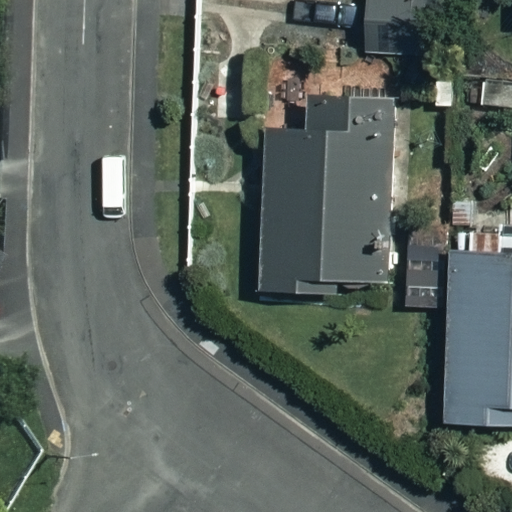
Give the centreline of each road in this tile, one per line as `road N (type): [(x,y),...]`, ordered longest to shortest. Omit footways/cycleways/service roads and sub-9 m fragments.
road 1 (residential): [(84,0),(87,283),(113,363),(174,416)]
road 2 (residential): [(174,416),(309,511)]
